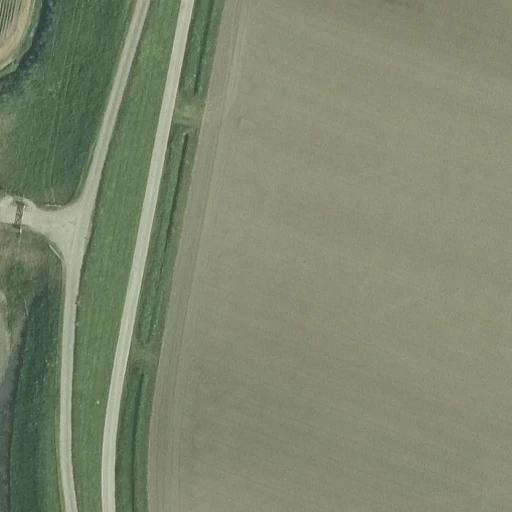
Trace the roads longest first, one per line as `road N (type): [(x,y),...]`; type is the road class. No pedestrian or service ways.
road 1 (unclassified): [(107,511),(109,419),(187,0)]
road 2 (unclassified): [(71,511),(65,426),(77,229)]
road 3 (unclassified): [(77,229),(144,0)]
